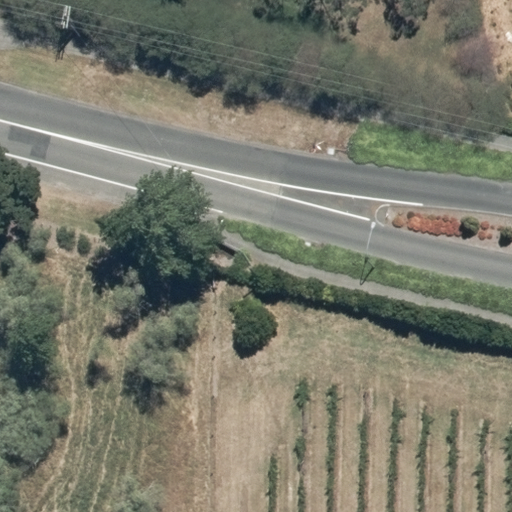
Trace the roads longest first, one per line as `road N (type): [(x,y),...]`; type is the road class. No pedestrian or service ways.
road 1 (secondary): [(511,273),(366,239),(116,152)]
road 2 (secondary): [(116,152),(511,201)]
